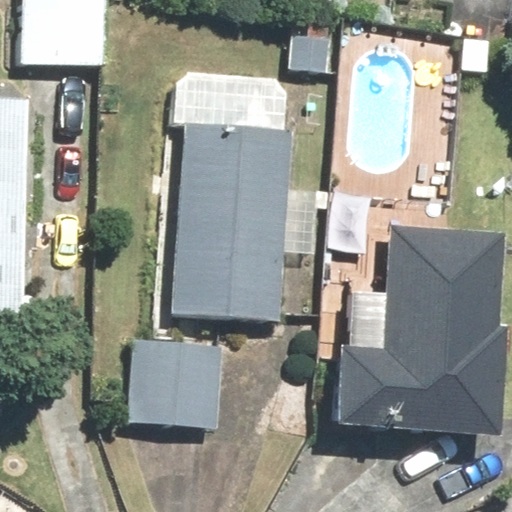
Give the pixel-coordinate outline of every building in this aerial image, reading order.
[(96,0),(10,0),(9,68),(95,70),(96,0)] [(174,128),(159,318),(266,326),(272,256),(304,258),(308,195),(276,193),(282,114),(265,83),(180,76),(166,88),(163,127),(174,128)] [(0,338),(11,339),(17,102),(0,101),(0,338)] [(490,332),(481,331),(488,238),(375,230),(370,299),(341,297),(337,351),(325,350),(319,432),(482,444),(490,332)] [(207,434),(213,350),(125,344),(119,428),(207,434)]
